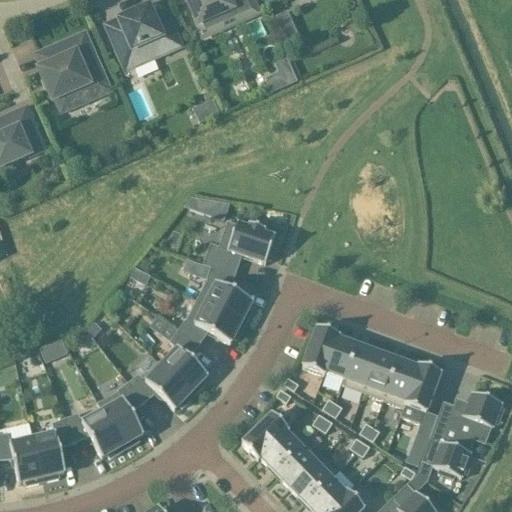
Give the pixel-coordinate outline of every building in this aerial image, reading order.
[(219,33),(257,16),(249,0),(183,0),(196,28),(214,20),(219,33)] [(293,0),(262,0),(268,11),(293,0)] [(126,56),(133,70),(180,50),(165,16),(152,21),(147,10),(128,19),(131,26),(107,36),(118,60),(126,56)] [(299,44),(289,20),(277,25),(288,49),(299,44)] [(68,112),(97,100),(92,87),(103,82),(84,38),(36,59),(37,61),(38,61),(41,70),(41,72),(38,73),(51,104),(62,100),(68,112)] [(286,62),(273,67),(276,75),(263,80),(270,96),(296,85),(286,62)] [(19,132),(0,139),(0,177),(32,164),(19,132)] [(194,199),(190,210),(203,214),(207,202),(194,199)] [(209,272),(210,270),(234,279),(241,260),(265,268),(266,263),(270,264),(276,248),(272,247),(274,242),(262,237),(263,233),(249,228),(248,232),(227,225),(218,250),(210,247),(202,269),(209,272)] [(206,284),(196,304),(244,329),(251,314),(248,312),(251,306),(229,294),(234,279),(210,270),(209,272),(205,284),(206,284)] [(185,323),(177,335),(198,350),(207,337),(229,348),(232,342),(236,343),(244,329),(196,304),(185,323)] [(102,330),(95,324),(89,332),(96,338),(102,330)] [(338,339),(316,331),(301,372),(323,380),(324,377),(337,342),(338,339)] [(162,368),(161,369),(193,400),(204,388),(201,385),(206,380),(188,363),(198,350),(177,335),(168,346),(176,353),(162,368)] [(343,384),(356,349),(337,342),(324,377),(343,384)] [(61,344),(53,347),(59,360),(67,357),(61,344)] [(343,384),(341,389),(362,397),(377,357),(356,349),(343,384)] [(377,357),(362,397),(382,404),(397,364),(377,357)] [(416,372),(397,364),(382,404),(403,412),(404,409),(417,372),(416,372)] [(139,378),(127,387),(143,407),(155,397),(173,414),(178,409),(181,412),(193,400),(161,369),(162,368),(158,365),(142,381),(139,378)] [(416,372),(417,372),(404,409),(424,417),(425,417),(440,377),(417,369),(416,372)] [(297,389),(287,382),(283,389),(293,396),(297,389)] [(99,411),(124,454),(138,446),(136,442),(142,439),(130,417),(143,407),(127,387),(116,395),(117,396),(96,407),(97,411),(99,411)] [(290,401),(279,394),(275,401),(285,408),(290,401)] [(446,431),(446,432),(472,442),(483,447),(489,431),(491,432),(493,427),(497,428),(502,414),(499,412),(501,407),(494,405),(495,401),(480,395),(479,399),(472,396),(464,417),(453,413),(446,431)] [(334,408),(328,404),(321,414),(328,419),(334,408)] [(334,423),(341,413),(334,408),(328,419),(334,423)] [(77,417),(64,422),(73,447),(88,441),(101,462),(107,459),(109,462),(124,454),(99,411),(97,411),(79,422),(77,417)] [(417,435),(429,439),(436,421),(425,417),(424,417),(417,435)] [(288,435),(271,418),(241,448),(257,464),(259,462),(285,436),(285,437),(288,435)] [(325,423),(318,419),(311,429),(318,434),(325,423)] [(53,438),(32,443),(42,486),(58,482),(57,478),(64,477),(58,453),(73,447),(64,422),(51,428),(53,438)] [(324,438),(331,428),(325,423),(318,434),(324,438)] [(472,442),(446,432),(446,431),(435,427),(421,466),(432,470),(431,471),(438,474),(437,478),(452,483),(454,480),(460,482),(462,477),(466,478),(471,464),(468,462),(470,457),(467,456),(472,442)] [(371,432),(365,428),(358,438),(365,443),(371,432)] [(371,447),(378,437),(371,432),(365,443),(371,447)] [(285,437),(285,436),(259,462),(274,477),(300,452),(285,437)] [(7,438),(0,438),(0,464),(12,464),(18,488),(24,486),(25,490),(42,486),(32,443),(10,448),(7,438)] [(362,448),(355,443),(348,454),(355,458),(362,448)] [(362,462),(368,452),(362,448),(355,458),(362,462)] [(315,467),(300,452),(274,477),(289,492),(315,467)] [(330,482),(315,467),(289,492),(304,508),(330,482)] [(414,477),(404,471),(399,478),(410,484),(414,477)] [(344,497),(330,482),(304,508),(307,511),(329,511),(345,497),(344,497)] [(395,511),(433,511),(435,510),(423,498),(421,501),(415,496),(414,497),(406,488),(389,505),(395,511)] [(344,497),(345,497),(329,511),(363,511),(347,495),(344,497)]
